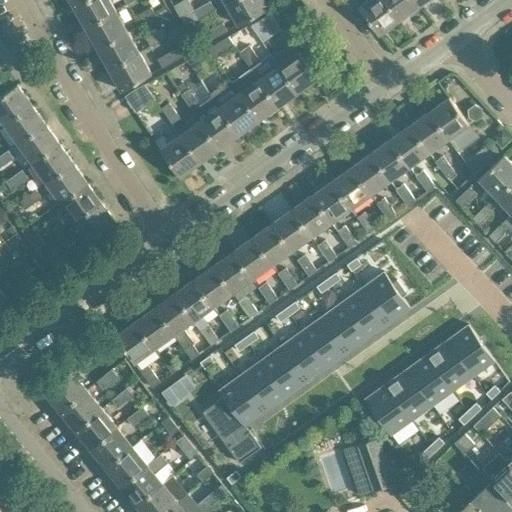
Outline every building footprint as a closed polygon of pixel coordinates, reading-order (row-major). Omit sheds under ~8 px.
[(117,10),(111,0),(84,0),(74,6),(86,27),(117,10)] [(185,24),(216,8),(211,0),(210,0),(195,9),(190,0),(182,0),(174,5),(185,24)] [(268,7),(263,0),(230,0),(226,3),(238,24),(268,7)] [(399,19),(385,0),(368,0),(360,6),(379,34),(399,19)] [(419,5),(415,0),(385,0),(399,19),(419,5)] [(139,23),(157,14),(152,5),(134,15),(139,23)] [(98,48),(128,30),(117,10),(86,27),(98,48)] [(263,42),(283,28),(271,12),(264,17),(251,25),(263,42)] [(210,39),(228,29),(223,21),(206,30),(210,39)] [(151,45),(168,35),(164,26),(146,36),(151,45)] [(140,51),(128,30),(98,48),(110,69),(140,51)] [(234,44),(229,36),(208,47),(214,58),(234,44)] [(317,77),(298,49),(293,42),(273,57),(297,91),(317,77)] [(249,46),(240,52),(258,77),(278,105),(297,91),(273,57),(271,54),(260,61),(249,46)] [(163,66),(181,56),(176,48),(158,57),(163,66)] [(152,73),(140,51),(110,69),(122,90),(152,73)] [(197,57),(189,63),(196,73),(204,68),(197,57)] [(278,105),(258,77),(239,91),(258,119),(278,105)] [(230,79),(210,93),(212,95),(239,133),(258,119),(239,91),(230,79)] [(157,98),(146,83),(133,90),(125,96),(135,113),(157,98)] [(0,117),(4,124),(31,104),(17,84),(0,96),(0,117)] [(219,147),(239,133),(212,95),(201,103),(189,87),(181,93),(192,109),(199,119),(219,147)] [(477,136),(449,97),(429,111),(449,138),(457,150),(477,136)] [(182,117),(170,101),(162,106),(173,123),(182,117)] [(18,143),(45,124),(31,104),(4,124),(18,143)] [(449,138),(429,111),(409,125),(429,152),(449,138)] [(219,147),(199,119),(180,133),(200,161),(219,147)] [(59,143),(45,124),(18,143),(32,162),(59,143)] [(429,152),(409,125),(390,139),(409,166),(429,152)] [(200,161),(180,133),(160,148),(180,175),(200,161)] [(409,166),(390,139),(370,153),(390,180),(409,166)] [(47,182),(73,162),(59,143),(32,162),(47,182)] [(493,154),(497,150),(494,145),(489,149),(493,154)] [(492,157),(486,148),(467,164),(474,174),(492,157)] [(0,166),(15,156),(9,149),(0,154),(0,166)] [(390,180),(370,153),(351,167),(370,194),(390,180)] [(455,170),(444,154),(436,160),(447,176),(455,170)] [(496,196),(511,180),(511,163),(504,155),(479,178),(496,196)] [(61,201),(88,182),(73,162),(47,182),(61,201)] [(370,194),(351,167),(331,181),(350,208),(370,194)] [(13,187),(29,176),(23,168),(7,179),(13,187)] [(436,185),(424,168),(416,174),(428,191),(436,185)] [(511,180),(496,196),(511,212),(511,180)] [(350,208),(331,181),(312,195),(331,222),(350,208)] [(102,201),(88,182),(61,201),(75,221),(102,201)] [(416,198),(405,182),(397,188),(409,204),(416,198)] [(463,206),(477,192),(471,185),(456,198),(463,206)] [(26,207),(42,195),(37,188),(21,199),(26,207)] [(331,222),(312,195),(292,209),(311,236),(331,222)] [(397,212),(385,196),(377,202),(389,218),(397,212)] [(89,241),(116,221),(102,201),(75,221),(89,241)] [(480,223),(494,210),(487,203),(473,216),(480,223)] [(311,236),(292,209),(272,223),(292,250),(311,236)] [(365,211),(358,216),(368,232),(376,227),(365,211)] [(511,212),(489,234),(496,241),(505,233),(506,234),(511,228),(511,212)] [(272,264),(292,250),(272,223),(253,237),(272,264)] [(357,240),(346,224),(339,229),(350,246),(357,240)] [(272,264),(253,237),(233,251),(253,278),(272,264)] [(338,254),(326,238),(319,244),(330,260),(338,254)] [(0,255),(11,248),(5,240),(0,243),(0,255)] [(51,267),(67,256),(61,248),(45,259),(51,267)] [(367,249),(357,256),(362,263),(371,256),(367,249)] [(253,278),(233,251),(214,265),(233,292),(253,278)] [(318,268),(306,252),(298,258),(309,274),(318,268)] [(30,282),(46,270),(40,263),(24,274),(30,282)] [(233,292),(214,265),(194,279),(213,306),(233,292)] [(298,282),(287,266),(279,272),(290,288),(298,282)] [(336,271),(327,278),(331,285),(341,278),(336,271)] [(385,271),(363,286),(389,322),(410,307),(403,296),(407,293),(397,279),(393,282),(385,271)] [(327,278),(317,285),(322,292),(331,285),(327,278)] [(213,306),(194,279),(174,293),(194,320),(213,306)] [(279,296),(267,280),(259,286),(271,302),(279,296)] [(363,286),(343,301),(369,337),(389,322),(363,286)] [(194,320),(174,293),(155,307),(174,334),(176,333),(192,358),(200,352),(183,328),(194,320)] [(248,294),(240,300),(251,316),(259,310),(248,294)] [(295,300),(286,307),(290,314),(300,307),(295,300)] [(343,301),(322,315),(348,351),(369,337),(343,301)] [(174,334),(155,307),(135,321),(155,348),(174,334)] [(286,307),(276,314),(281,321),(290,314),(286,307)] [(240,324),(228,308),(220,314),(232,330),(240,324)] [(322,315),(302,330),(328,366),(348,351),(322,315)] [(155,348),(135,321),(115,335),(135,362),(155,348)] [(209,322),(201,328),(212,344),(220,338),(209,322)] [(469,323),(448,339),(474,375),(495,360),(469,323)] [(254,330),(245,337),(249,343),(259,336),(254,330)] [(302,330),(281,345),(307,381),(328,366),(302,330)] [(245,337),(235,344),(240,350),(249,343),(245,337)] [(101,358),(117,346),(111,339),(96,351),(101,358)] [(448,339),(427,353),(453,390),(474,375),(448,339)] [(281,345),(261,359),(287,395),(307,381),(281,345)] [(181,366),(169,350),(162,355),(173,372),(181,366)] [(427,353),(407,368),(433,404),(453,390),(427,353)] [(210,354),(201,361),(205,368),(215,361),(210,354)] [(261,359),(240,374),(266,410),(287,395),(261,359)] [(161,380),(150,364),(142,369),(153,386),(161,380)] [(104,387),(119,374),(113,367),(97,380),(104,387)] [(407,368),(386,383),(412,419),(433,404),(407,368)] [(88,389),(73,370),(46,391),(61,411),(88,389)] [(240,374),(219,390),(224,396),(225,395),(246,425),(266,410),(240,374)] [(386,383),(365,398),(391,434),(412,419),(386,383)] [(495,384),(486,393),(492,398),(501,390),(495,384)] [(118,406),(134,393),(128,386),(112,398),(118,406)] [(103,407),(88,389),(61,411),(76,429),(103,407)] [(511,391),(511,390),(503,397),(511,406),(511,391)] [(224,396),(203,411),(239,462),(262,446),(246,425),(225,395),(224,396)] [(476,402),(468,410),(473,416),(482,408),(476,402)] [(134,424),(149,412),(143,405),(128,417),(134,424)] [(482,432),(502,414),(494,405),(474,424),(482,432)] [(118,426),(103,407),(76,429),(91,448),(118,426)] [(468,410),(459,418),(464,424),(473,416),(468,410)] [(180,427),(169,415),(162,421),(172,434),(180,427)] [(133,444),(118,426),(91,448),(107,467),(134,445),(133,444)] [(465,452),(475,442),(466,432),(455,441),(465,452)] [(200,452),(184,433),(177,439),(192,458),(200,452)] [(380,433),(343,446),(359,493),(396,480),(380,433)] [(439,436),(430,444),(436,450),(444,442),(439,436)] [(157,457),(156,456),(142,438),(133,444),(134,445),(107,467),(122,485),(157,457)] [(430,444),(421,452),(427,458),(436,450),(430,444)] [(511,465),(508,462),(509,461),(500,451),(482,468),(511,498),(511,465)] [(157,457),(122,485),(137,504),(164,482),(155,471),(168,461),(162,453),(157,457)] [(504,511),(511,504),(471,461),(464,467),(472,475),(471,476),(482,488),(472,497),(485,511),(504,511)] [(208,464),(182,485),(188,492),(214,471),(208,464)] [(237,469),(227,477),(232,483),(242,476),(237,469)] [(164,482),(137,504),(143,511),(165,511),(179,501),(188,492),(182,485),(173,475),(164,482)] [(411,498),(427,484),(419,475),(403,489),(411,498)] [(203,511),(219,498),(213,491),(197,503),(203,511)] [(485,511),(472,497),(456,511),(485,511)] [(188,511),(179,501),(165,511),(188,511)] [(455,511),(446,501),(437,510),(438,511),(455,511)]
